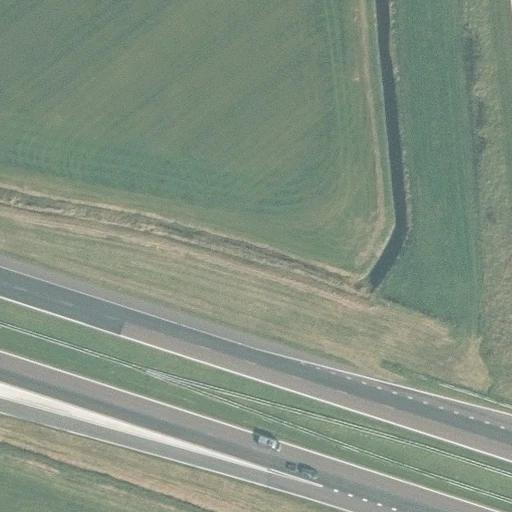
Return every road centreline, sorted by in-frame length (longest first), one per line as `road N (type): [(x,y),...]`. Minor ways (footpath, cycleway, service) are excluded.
road 1 (motorway): [(511,448),(0,283)]
road 2 (motorway): [(0,369),(325,474)]
road 3 (motorway): [(0,404),(325,474)]
road 4 (motorway): [(325,474),(439,511)]
